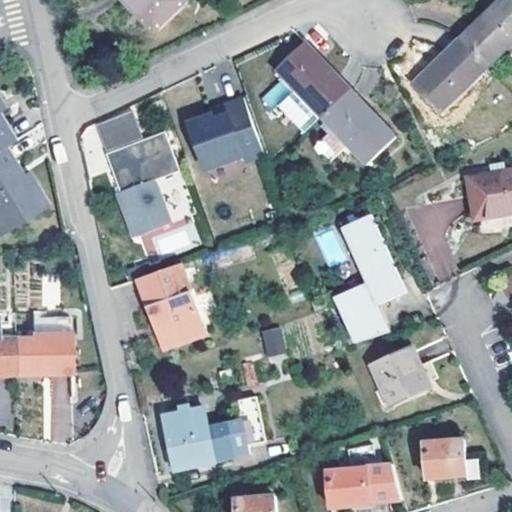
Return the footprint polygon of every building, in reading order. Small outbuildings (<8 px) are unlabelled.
[(114,0),(129,16),(135,11),(153,31),(182,1),(181,0),(114,0)] [(511,6),(507,1),(460,43),(487,72),(511,50),(511,6)] [(460,43),(414,85),(440,114),(487,72),(460,43)] [(315,46),(285,72),(328,119),(357,92),(315,46)] [(357,92),(328,119),(372,167),(401,140),(357,92)] [(278,171),(258,114),(239,120),(242,129),(228,134),(226,130),(203,138),(220,186),(257,172),(259,178),(278,171)] [(0,147),(2,146),(14,139),(0,116),(0,147)] [(242,129),(239,120),(225,125),(226,130),(228,134),(242,129)] [(128,191),(125,193),(140,236),(178,223),(162,179),(188,170),(174,132),(115,153),(128,191)] [(0,147),(0,233),(45,206),(33,187),(25,192),(19,184),(23,182),(2,146),(0,147)] [(511,170),(478,176),(484,216),(511,211),(511,170)] [(363,343),(398,331),(387,304),(416,291),(383,214),(352,227),(376,283),(344,297),(363,343)] [(335,229),(317,234),(326,266),(344,260),(335,229)] [(187,264),(144,279),(149,294),(193,279),(187,264)] [(193,279),(149,294),(167,349),(211,335),(193,279)] [(16,316),(0,316),(0,374),(0,370),(17,369),(16,338),(16,316)] [(47,323),(46,333),(65,333),(65,322),(47,323)] [(286,329),(269,333),(273,357),(291,354),(286,329)] [(72,333),(65,333),(46,333),(34,334),(35,338),(16,338),(17,369),(35,369),(35,373),(73,372),(72,333)] [(387,388),(395,405),(435,388),(419,348),(378,365),(387,388)] [(395,405),(387,388),(380,390),(388,408),(395,405)] [(254,454),(252,446),(271,442),(262,397),(244,401),(247,414),(242,415),(240,415),(241,422),(214,426),(210,408),(198,410),(171,416),(181,468),(254,454)] [(169,408),(171,416),(198,410),(196,403),(169,408)] [(472,474),(471,459),(470,439),(430,441),(433,477),(472,474)] [(471,459),(472,474),(472,478),(484,478),(483,458),(471,459)] [(372,467),(333,470),(336,506),(375,502),(375,501),(407,499),(397,464),(371,466),(372,467)] [(281,511),(280,496),(241,499),(241,511),(281,511)]
